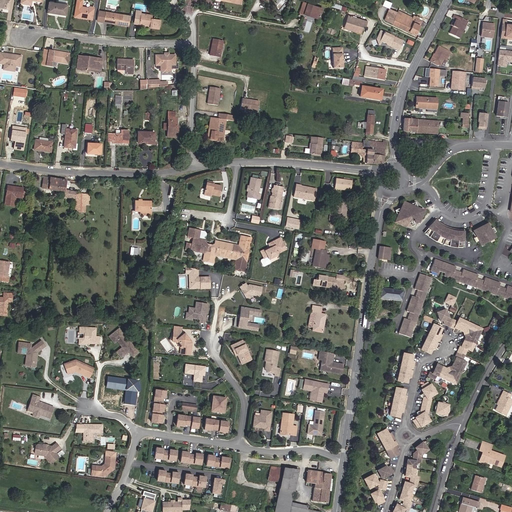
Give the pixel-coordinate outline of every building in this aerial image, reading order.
[(0,0),(0,7),(8,9),(9,0),(0,0)] [(81,0),(76,0),(74,16),(92,19),(94,7),(89,7),(89,8),(81,7),(81,0)] [(66,15),(67,5),(49,2),(47,12),(66,15)] [(319,19),(322,9),(307,4),(304,14),(319,19)] [(415,34),(421,21),(418,19),(419,18),(417,17),(416,17),(414,16),(413,17),(412,19),(397,12),(389,9),(384,20),(415,34)] [(158,29),(160,20),(151,18),(152,15),(140,13),(141,11),(136,10),(135,19),(139,19),(139,24),(150,26),(150,28),(158,29)] [(413,17),(398,11),(397,12),(412,19),(413,17)] [(129,26),(130,16),(104,12),(103,22),(129,26)] [(365,26),(367,21),(348,15),(344,26),(354,29),(353,32),(360,34),(363,25),(365,26)] [(459,38),(467,21),(454,15),(453,19),(456,20),(454,23),(453,26),(449,34),(459,38)] [(493,38),(495,24),(483,23),(481,37),(493,38)] [(511,39),(511,25),(502,25),(501,37),(510,38),(510,39),(511,39)] [(398,51),(403,41),(384,33),(380,41),(381,42),(387,44),(386,45),(398,51)] [(219,58),(223,41),(213,39),(209,56),(219,58)] [(343,68),(342,47),(332,48),(333,69),(343,68)] [(443,59),(447,51),(438,47),(431,61),(440,66),(443,59)] [(511,61),(511,51),(499,50),(497,66),(506,67),(507,60),(509,60),(509,61),(511,61)] [(67,64),(69,54),(48,51),(45,66),(51,66),(51,61),(67,64)] [(21,56),(3,54),(2,64),(4,64),(4,70),(14,71),(15,66),(19,67),(21,56)] [(178,69),(178,63),(175,63),(175,55),(168,55),(164,55),(156,55),(156,68),(157,69),(160,69),(170,69),(178,69)] [(101,73),(103,58),(77,56),(76,70),(101,73)] [(133,75),(134,60),(123,60),(123,62),(117,61),(116,70),(117,70),(117,73),(125,74),(133,75)] [(384,80),(385,70),(377,69),(378,66),(371,65),(370,68),(366,67),(364,76),(384,80)] [(364,82),(365,78),(358,76),(359,69),(356,68),(352,80),(364,82)] [(437,87),(439,70),(429,69),(428,76),(427,76),(427,77),(430,78),(431,78),(431,81),(430,81),(429,86),(437,87)] [(464,81),(465,72),(452,71),(450,88),(459,89),(462,86),(463,81),(464,81)] [(480,88),(484,88),(485,79),(472,78),(471,89),(475,89),(475,87),(477,87),(477,89),(479,90),(480,88)] [(167,86),(167,81),(159,81),(159,80),(146,80),(146,89),(167,86)] [(217,106),(220,89),(210,87),(207,104),(217,106)] [(380,100),(382,90),(362,87),(360,97),(380,100)] [(436,109),(437,99),(416,97),(416,108),(436,109)] [(257,112),(259,102),(242,99),(240,109),(257,112)] [(504,102),(498,101),(496,116),(506,118),(509,103),(504,102)] [(372,135),(374,111),(367,111),(366,123),(358,122),(357,128),(366,129),(365,135),(372,135)] [(176,126),(177,118),(175,118),(175,113),(168,112),(168,124),(167,130),(167,137),(177,138),(178,128),(176,128),(176,126)] [(467,124),(468,114),(460,113),(459,118),(462,118),(461,124),(467,124)] [(222,142),(226,120),(233,121),(234,116),(219,114),(218,119),(212,118),(210,126),(213,127),(212,131),(208,130),(207,140),(222,142)] [(487,115),(478,114),(477,122),(478,122),(478,126),(481,127),(481,129),(485,129),(487,115)] [(416,132),(417,120),(404,119),(403,131),(416,132)] [(433,134),(434,126),(437,126),(438,121),(417,120),(416,132),(433,134)] [(75,143),(76,130),(66,129),(66,125),(62,125),(61,134),(65,135),(64,147),(73,148),(73,150),(76,150),(77,143),(75,143)] [(26,129),(12,127),(10,141),(24,143),(25,134),(26,129)] [(128,143),(128,131),(121,131),(121,135),(108,134),(108,142),(112,142),(112,143),(128,143)] [(154,144),(154,133),(138,133),(138,144),(154,144)] [(293,143),(294,136),(286,135),(285,142),(293,143)] [(320,155),(322,138),(312,137),(310,154),(320,155)] [(50,153),(52,142),(47,142),(48,139),(40,138),(39,140),(35,140),(34,150),(50,153)] [(382,163),(386,141),(383,141),(382,143),(369,141),(369,147),(374,147),(374,151),(374,152),(372,164),(382,163)] [(372,164),(374,152),(372,152),(372,150),(362,150),(362,143),(352,142),(351,150),(354,150),(356,153),(359,154),(363,159),(363,162),(366,163),(366,164),(372,164)] [(100,155),(101,145),(87,144),(87,154),(100,155)] [(330,155),(338,156),(339,146),(331,145),(330,155)] [(57,191),(59,179),(44,177),(42,188),(57,191)] [(257,194),(260,180),(250,178),(249,187),(247,186),(247,191),(248,191),(246,200),(247,202),(254,203),(256,202),(256,199),(259,200),(260,195),(257,194)] [(65,190),(66,185),(69,185),(70,181),(59,179),(57,191),(64,192),(63,197),(74,199),(75,192),(65,190)] [(350,191),(351,181),(336,179),(334,189),(350,191)] [(219,196),(221,186),(213,185),(206,183),(204,195),(210,197),(211,195),(219,196)] [(314,201),(316,189),(300,186),(296,185),(293,197),(314,201)] [(21,199),(23,188),(8,186),(5,205),(14,206),(15,198),(21,199)] [(278,210),(282,188),(274,186),(273,189),(271,190),(271,192),(272,193),(272,196),(270,197),(268,207),(278,210)] [(86,205),(86,194),(76,194),(75,212),(85,213),(86,205)] [(345,218),(347,200),(337,199),(336,210),(331,209),(329,220),(335,221),(335,217),(345,218)] [(151,212),(151,202),(141,202),(138,201),(134,201),(134,212),(140,212),(151,212)] [(419,222),(424,211),(418,209),(416,202),(409,205),(401,208),(395,210),(397,217),(395,222),(405,227),(409,226),(407,221),(409,219),(411,218),(413,219),(415,223),(419,222)] [(252,216),(251,223),(258,224),(260,218),(252,216)] [(298,229),(299,221),(287,218),(286,226),(298,229)] [(432,240),(441,226),(434,222),(428,228),(429,229),(425,234),(432,240)] [(495,238),(487,224),(473,231),(481,245),(495,238)] [(464,241),(463,232),(455,232),(448,230),(441,226),(432,240),(442,244),(444,238),(445,239),(443,245),(449,246),(453,247),(456,248),(462,248),(462,241),(464,241)] [(244,271),(251,239),(241,236),(239,246),(215,241),(214,245),(212,246),(206,245),(205,243),(206,234),(205,232),(189,229),(187,237),(193,238),(192,245),(186,244),(185,249),(204,253),(203,261),(213,263),(215,255),(236,260),(234,269),(244,271)] [(278,254),(286,250),(280,238),(268,244),(270,247),(260,252),(264,259),(261,260),(260,262),(262,266),(264,266),(270,263),(268,260),(277,256),(278,254)] [(323,268),(325,255),(326,252),(323,251),(325,242),(313,240),(311,248),(316,249),(312,266),(323,268)] [(390,260),(391,252),(386,252),(387,248),(379,247),(377,259),(390,260)] [(454,270),(455,268),(434,260),(430,271),(438,273),(438,271),(445,273),(444,276),(451,279),(454,270)] [(7,276),(9,263),(0,261),(0,280),(8,282),(8,277),(7,276)] [(209,288),(209,277),(198,278),(197,270),(189,268),(189,274),(189,278),(191,278),(191,284),(194,287),(200,287),(200,289),(209,288)] [(458,281),(461,273),(454,270),(451,279),(458,281)] [(477,279),(478,276),(462,270),(461,273),(458,281),(473,287),(477,279)] [(426,293),(431,278),(420,274),(414,289),(417,290),(426,293)] [(346,288),(343,284),(343,280),(344,280),(345,276),(336,275),(336,278),(316,275),(315,279),(317,280),(316,287),(332,289),(336,295),(346,288)] [(200,289),(200,287),(194,287),(191,284),(191,278),(189,278),(189,289),(200,289)] [(499,287),(500,284),(484,278),(483,281),(480,289),(496,295),(499,287)] [(480,289),(483,281),(477,279),(473,287),(480,289)] [(260,297),(262,288),(249,285),(247,286),(245,284),(240,287),(241,290),(241,291),(245,298),(247,298),(251,295),(260,297)] [(511,300),(511,288),(507,286),(506,289),(503,297),(511,300)] [(503,297),(506,289),(499,287),(496,295),(503,297)] [(401,301),(402,291),(380,288),(379,298),(401,301)] [(423,300),(426,293),(417,290),(415,297),(423,300)] [(0,315),(6,316),(7,303),(12,303),(13,294),(3,293),(3,298),(0,297),(0,315)] [(452,305),(455,298),(448,295),(445,302),(452,305)] [(418,315),(423,300),(415,297),(412,296),(407,311),(410,312),(418,315)] [(204,324),(207,305),(196,303),(195,309),(189,308),(188,314),(191,318),(200,320),(199,323),(204,324)] [(322,332),(325,315),(320,314),(321,308),(313,306),(308,326),(313,327),(312,331),(322,332)] [(246,323),(248,314),(259,316),(260,310),(241,307),(239,318),(235,317),(233,327),(257,331),(258,325),(246,323)] [(448,326),(451,319),(448,318),(445,310),(437,313),(440,321),(445,319),(446,320),(444,324),(448,326)] [(415,322),(418,315),(410,312),(407,319),(415,322)] [(410,338),(415,322),(407,319),(404,318),(399,334),(410,338)] [(461,331),(466,322),(459,319),(457,322),(454,321),(451,327),(454,329),(454,328),(461,331)] [(477,331),(476,327),(466,322),(461,331),(463,332),(464,335),(477,331)] [(439,334),(441,329),(433,325),(429,333),(440,338),(441,335),(439,334)] [(190,341),(184,334),(182,336),(181,334),(181,327),(174,326),(172,339),(177,340),(183,348),(182,354),(190,355),(191,347),(188,343),(190,341)] [(95,337),(95,328),(80,328),(79,334),(82,334),(83,335),(83,337),(82,338),(79,338),(79,344),(84,345),(86,343),(88,344),(98,344),(99,337),(95,337)] [(138,352),(129,342),(128,343),(122,336),(124,335),(119,329),(110,336),(115,342),(117,341),(122,348),(118,351),(119,353),(118,354),(121,358),(128,352),(133,357),(138,352)] [(474,344),(478,334),(477,331),(464,335),(465,338),(464,340),(474,344)] [(438,342),(440,338),(429,333),(425,341),(436,347),(437,343),(435,342),(436,341),(438,342)] [(183,348),(177,340),(172,339),(172,341),(175,342),(181,348),(180,354),(182,354),(183,348)] [(470,351),(474,344),(464,340),(461,347),(460,346),(458,350),(465,353),(467,349),(470,351)] [(36,363),(37,353),(45,347),(41,341),(30,350),(31,344),(19,343),(17,353),(26,354),(26,355),(25,362),(36,363)] [(249,356),(242,341),(231,346),(234,353),(236,352),(237,355),(240,361),(249,356)] [(434,350),(436,347),(425,341),(421,350),(430,354),(432,349),(434,350)] [(275,368),(278,352),(266,350),(264,361),(266,361),(264,369),(267,372),(274,374),(274,376),(278,376),(280,369),(275,368)] [(332,363),(334,354),(320,351),(318,359),(321,360),(319,370),(341,374),(343,365),(332,363)] [(412,361),(413,356),(403,354),(401,363),(413,366),(414,362),(412,361)] [(462,369),(465,362),(461,361),(463,357),(456,354),(454,358),(456,358),(452,365),(462,369)] [(242,364),(251,360),(249,356),(240,361),(242,364)] [(93,368),(75,360),(64,364),(68,374),(73,372),(73,371),(75,371),(75,372),(88,378),(93,368)] [(412,369),(413,366),(401,363),(399,372),(411,374),(412,371),(409,370),(410,369),(412,369)] [(204,376),(205,367),(185,364),(184,374),(193,375),(192,382),(201,383),(202,376),(204,376)] [(439,377),(444,368),(437,365),(432,374),(429,372),(427,376),(434,379),(436,376),(439,377)] [(457,379),(462,369),(452,365),(451,367),(448,368),(453,381),(457,379)] [(453,381),(448,368),(445,369),(444,368),(439,377),(449,382),(453,381)] [(410,378),(411,374),(399,372),(397,381),(407,383),(408,378),(410,378)] [(137,381),(108,377),(107,386),(127,389),(125,404),(134,405),(137,381)] [(326,393),(328,385),(305,380),(304,381),(300,380),(298,388),(303,388),(303,390),(311,391),(309,400),(321,402),(323,392),(326,393)] [(435,393),(430,385),(429,386),(427,383),(421,387),(423,390),(422,390),(426,397),(423,398),(422,402),(425,402),(430,403),(431,399),(427,399),(431,396),(435,393)] [(404,395),(405,390),(396,388),(393,397),(405,400),(406,396),(404,395)] [(165,398),(166,392),(155,390),(154,400),(163,402),(163,398),(165,398)] [(505,415),(511,401),(511,399),(509,398),(510,395),(503,392),(501,395),(502,396),(498,405),(495,410),(505,415)] [(49,419),(53,407),(41,403),(40,403),(38,403),(38,402),(40,398),(33,395),(28,407),(34,410),(33,413),(39,415),(49,419)] [(225,414),(227,398),(213,396),(211,412),(225,414)] [(404,404),(405,400),(393,397),(391,406),(403,409),(404,405),(402,405),(402,403),(404,404)] [(162,405),(163,402),(154,400),(152,411),(161,412),(163,412),(164,405),(162,405)] [(196,412),(197,405),(182,403),(181,410),(196,412)] [(445,416),(447,406),(437,403),(435,413),(445,416)] [(402,413),(403,409),(391,406),(389,415),(399,417),(400,412),(402,413)] [(427,414),(428,410),(421,408),(420,411),(422,414),(415,418),(416,419),(413,421),(417,427),(420,425),(421,426),(429,421),(424,414),(426,413),(427,414)] [(161,424),(163,416),(161,415),(161,412),(152,411),(151,422),(161,424)] [(269,431),(271,412),(261,411),(260,414),(260,417),(259,418),(254,417),(253,427),(262,428),(263,427),(265,427),(264,429),(264,430),(269,431)] [(321,436),(324,412),(315,411),(313,425),(308,425),(307,434),(313,435),(314,434),(315,434),(315,435),(321,436)] [(295,435),(296,427),(292,426),(293,415),(282,413),(279,434),(287,435),(287,434),(287,433),(290,433),(290,434),(295,435)] [(188,426),(189,417),(177,415),(176,426),(184,427),(184,425),(188,426)] [(198,429),(199,418),(189,417),(188,426),(191,426),(191,428),(198,429)] [(216,430),(217,421),(205,419),(204,430),(212,431),(212,429),(216,430)] [(227,433),(228,422),(217,421),(216,430),(219,430),(219,432),(227,433)] [(92,442),(92,434),(102,434),(102,425),(83,425),(83,442),(92,442)] [(381,442),(392,437),(390,433),(388,434),(385,429),(377,434),(381,442)] [(386,450),(396,445),(394,441),(392,442),(392,441),(394,440),(392,437),(381,442),(386,450)] [(501,468),(505,456),(490,450),(492,445),(482,441),(479,451),(482,452),(479,461),(487,464),(487,463),(501,468)] [(55,453),(60,449),(56,443),(51,447),(48,446),(47,447),(44,447),(43,445),(38,445),(36,446),(35,453),(37,455),(45,456),(50,463),(59,458),(55,453)] [(421,454),(427,450),(422,443),(415,448),(417,451),(418,452),(418,454),(413,454),(413,457),(420,458),(421,454)] [(390,459),(398,454),(396,449),(398,448),(396,445),(386,450),(390,459)] [(165,460),(166,451),(163,450),(163,449),(156,448),(154,458),(165,460)] [(175,461),(177,451),(170,450),(169,451),(166,451),(165,460),(175,461)] [(190,464),(192,455),(188,454),(189,452),(182,451),(180,462),(190,464)] [(201,465),(202,454),(195,453),(195,455),(192,455),(190,464),(201,465)] [(216,467),(218,458),(214,458),(214,456),(207,455),(206,466),(216,467)] [(107,473),(111,470),(112,470),(114,469),(115,458),(105,457),(105,464),(101,467),(92,466),(91,475),(104,477),(106,475),(107,473)] [(228,469),(229,458),(221,457),(221,459),(218,458),(216,467),(228,469)] [(415,464),(415,461),(420,462),(420,458),(413,457),(412,461),(407,460),(406,468),(414,469),(415,464)] [(298,470),(271,466),(268,480),(281,482),(273,511),(288,511),(291,503),(298,470)] [(393,472),(390,466),(386,468),(386,467),(378,471),(382,478),(393,472)] [(414,474),(414,469),(406,468),(405,477),(410,477),(410,481),(417,482),(418,478),(413,478),(414,474)] [(167,482),(168,474),(165,473),(165,471),(158,470),(157,481),(167,482)] [(327,503),(331,474),(307,471),(306,483),(314,484),(312,501),(327,503)] [(177,484),(179,473),(172,472),(172,474),(168,474),(167,482),(177,484)] [(194,486),(195,477),(192,477),(192,475),(185,474),(184,485),(194,486)] [(378,484),(373,475),(364,480),(369,488),(378,484)] [(204,488),(206,477),(199,476),(199,478),(195,477),(194,486),(204,488)] [(480,493),(484,479),(475,476),(471,490),(480,493)] [(220,495),(222,484),(225,484),(225,480),(222,479),(214,478),(211,494),(220,495)] [(385,490),(387,482),(380,480),(378,488),(385,490)] [(412,488),(413,485),(416,486),(417,482),(410,481),(409,484),(404,482),(402,491),(410,494),(412,488)] [(384,501),(378,491),(371,494),(375,502),(376,501),(378,505),(384,501)] [(408,500),(410,494),(402,491),(399,500),(404,501),(403,504),(410,507),(411,503),(408,502),(408,500)] [(156,495),(144,492),(143,496),(145,496),(140,511),(145,511),(146,510),(151,511),(154,502),(153,502),(156,495)] [(162,511),(179,511),(182,511),(182,509),(182,507),(189,507),(190,500),(182,500),(182,498),(178,498),(178,502),(174,502),(171,502),(162,503),(162,511)] [(477,508),(479,503),(464,498),(462,504),(461,504),(458,511),(470,511),(472,507),(477,508)] [(230,511),(231,505),(220,503),(219,509),(230,511)] [(304,511),(306,506),(291,503),(288,511),(304,511)]
